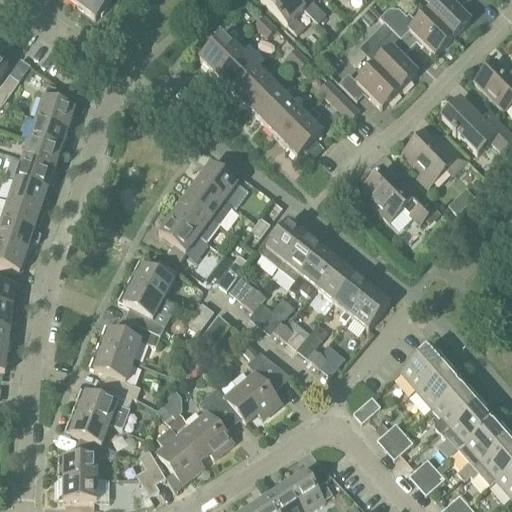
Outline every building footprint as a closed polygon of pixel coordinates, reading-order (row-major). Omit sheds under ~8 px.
[(62,0),(76,10),(84,0),(62,0)] [(84,0),(76,10),(94,25),(113,0),(84,0)] [(302,16),(287,0),(263,0),(259,5),(295,41),(303,33),(294,24),(302,16)] [(318,0),(287,0),(302,16),(316,29),(324,21),(311,7),(318,0)] [(425,19),(451,45),(469,27),(453,11),(461,2),(459,0),(425,0),(435,10),(425,19)] [(451,45),(425,19),(416,28),(408,20),(406,22),(405,21),(405,22),(397,15),(387,15),(378,25),(382,29),(388,34),(408,55),(417,46),(433,62),(451,45)] [(253,31),(259,37),(268,28),(262,22),(253,31)] [(275,35),(268,28),(259,37),(266,44),(275,35)] [(388,34),(382,29),(357,54),(374,71),(373,71),(398,97),(416,79),(400,63),(408,55),(388,34)] [(234,33),(224,42),(223,41),(198,65),(214,81),(239,57),(235,53),(244,44),(234,33)] [(285,63),(291,70),(300,60),(294,54),(285,63)] [(231,98),(255,73),(239,57),(214,81),(231,98)] [(307,67),(300,60),(291,70),(298,76),(307,67)] [(511,83),(495,66),(474,87),(503,117),(511,108),(511,83)] [(338,89),(355,107),(364,99),(380,115),(398,97),(373,71),(356,89),(347,80),(338,89)] [(247,114),(271,89),(255,73),(231,98),(247,114)] [(0,91),(0,111),(18,87),(8,80),(0,91)] [(324,102),(333,93),(326,86),(317,96),(324,102)] [(263,130),(288,106),(271,89),(247,114),(263,130)] [(46,92),(42,103),(35,124),(67,135),(74,114),(57,108),(61,97),(46,92)] [(333,93),(324,102),(330,108),(339,99),(333,93)] [(339,99),(330,108),(348,126),(357,117),(339,99)] [(459,104),(440,124),(452,137),(451,138),(454,142),(456,140),(476,161),(489,148),(506,165),(511,159),(511,140),(495,124),(487,132),(459,104)] [(304,122),(288,106),(263,130),(279,147),(304,122)] [(312,114),(304,122),(279,147),(296,163),(320,138),(311,129),(319,121),(312,114)] [(60,156),(67,135),(35,124),(28,145),(60,156)] [(422,139),(396,164),(397,165),(402,160),(421,178),(416,182),(427,193),(445,175),(451,180),(465,166),(448,149),(439,157),(422,139)] [(21,165),(53,176),(60,156),(28,145),(21,165)] [(52,178),(53,176),(21,165),(14,186),(46,197),(48,189),(52,190),(56,179),(52,178)] [(196,187),(223,207),(236,190),(209,170),(196,187)] [(418,231),(423,225),(426,228),(438,217),(435,214),(436,212),(415,192),(406,201),(381,176),(359,198),(388,228),(402,215),(410,223),(411,222),(418,229),(417,230),(418,231)] [(43,204),(46,197),(14,186),(7,206),(43,218),(47,206),(43,204)] [(223,208),(223,207),(196,187),(183,205),(218,231),(231,214),(223,208)] [(218,231),(183,205),(170,222),(197,243),(197,242),(205,248),(218,231)] [(38,231),(43,218),(7,206),(0,226),(32,238),(34,230),(38,231)] [(178,268),(197,243),(170,222),(157,240),(173,252),(167,260),(178,268)] [(259,224),(249,238),(258,245),(269,231),(259,224)] [(39,240),(32,238),(0,226),(0,248),(25,257),(29,246),(37,249),(39,240)] [(286,227),(264,254),(259,260),(276,274),(304,241),(286,227)] [(304,241),(276,274),(294,288),(321,254),(304,241)] [(25,257),(0,248),(0,273),(18,279),(25,257)] [(309,304),(316,295),(338,268),(321,254),(294,288),(287,296),(294,301),(298,296),(309,304)] [(232,268),(242,276),(247,268),(237,261),(232,268)] [(137,269),(127,288),(162,306),(177,278),(158,266),(152,277),(137,269)] [(242,276),(232,268),(220,285),(230,292),(242,276)] [(355,281),(338,268),(316,295),(333,309),(355,281)] [(372,295),(355,281),(333,309),(342,316),(337,322),(345,329),(350,323),(372,295)] [(152,326),(162,306),(127,288),(117,308),(136,318),(130,329),(159,343),(164,333),(152,326)] [(0,291),(0,313),(11,314),(13,293),(0,291)] [(372,295),(350,323),(367,336),(389,309),(372,295)] [(247,299),(239,309),(245,313),(253,304),(247,299)] [(253,304),(245,313),(252,318),(259,309),(253,304)] [(186,329),(199,338),(213,318),(201,310),(186,329)] [(11,314),(0,313),(0,335),(8,336),(11,314)] [(213,348),(228,331),(228,330),(217,320),(217,321),(202,339),(213,348)] [(271,338),(277,343),(285,333),(279,328),(271,338)] [(95,354),(132,368),(140,348),(155,353),(159,343),(130,329),(125,341),(104,333),(95,354)] [(291,338),(285,333),(277,343),(284,348),(291,338)] [(0,357),(6,358),(8,336),(0,335),(0,357)] [(294,356),(311,370),(319,361),(313,356),(321,346),(310,337),(294,356)] [(415,396),(445,370),(437,361),(436,362),(428,353),(399,378),(415,396)] [(132,368),(95,354),(87,375),(105,381),(101,393),(105,394),(131,404),(135,406),(139,394),(124,388),(132,368)] [(216,395),(240,424),(244,429),(256,419),(260,425),(279,410),(271,399),(290,384),(259,360),(245,371),(253,380),(236,393),(229,385),(216,395)] [(325,365),(319,361),(311,370),(318,375),(325,365)] [(445,370),(415,396),(430,414),(459,389),(452,381),(453,380),(445,370)] [(467,398),(459,389),(430,414),(438,423),(433,428),(433,432),(439,439),(476,406),(468,397),(467,398)] [(79,397),(71,418),(108,431),(116,411),(127,415),(131,404),(105,394),(101,405),(79,397)] [(223,439),(240,424),(216,395),(198,410),(205,419),(188,433),(177,420),(165,430),(169,434),(176,443),(175,443),(196,469),(197,468),(208,459),(213,464),(231,449),(223,439)] [(370,403),(351,420),(360,430),(379,413),(370,403)] [(485,416),(476,406),(439,439),(444,445),(452,438),(462,450),(491,425),(484,417),(485,416)] [(155,418),(162,428),(170,421),(161,410),(155,418)] [(100,452),(108,431),(71,418),(63,438),(78,444),(73,458),(73,463),(96,464),(105,464),(108,455),(100,452)] [(499,434),(491,425),(462,450),(455,457),(471,475),(508,442),(500,433),(499,434)] [(394,430),(381,441),(375,446),(384,456),(403,439),(394,430)] [(176,443),(169,434),(155,445),(162,453),(155,459),(181,491),(201,474),(197,468),(196,469),(175,443),(176,443)] [(403,439),(384,456),(392,466),(411,449),(403,439)] [(511,446),(508,442),(471,475),(487,493),(494,486),(511,470),(511,446)] [(138,463),(145,475),(154,490),(164,484),(148,457),(138,463)] [(95,485),(96,464),(73,463),(57,463),(56,485),(95,485)] [(416,492),(435,475),(426,466),(407,482),(416,492)] [(511,470),(494,486),(510,505),(511,502),(511,470)] [(154,490),(145,475),(135,481),(148,503),(158,497),(154,490)] [(435,475),(416,492),(424,502),(443,485),(435,475)] [(304,478),(285,490),(298,511),(317,511),(324,508),(322,505),(329,501),(321,489),(314,493),(304,478)] [(95,485),(56,485),(56,507),(95,508),(95,485)] [(271,511),(298,511),(285,490),(265,503),(271,511)] [(458,501),(445,511),(465,511),(467,511),(458,501)] [(271,511),(265,503),(251,511),(271,511)]
